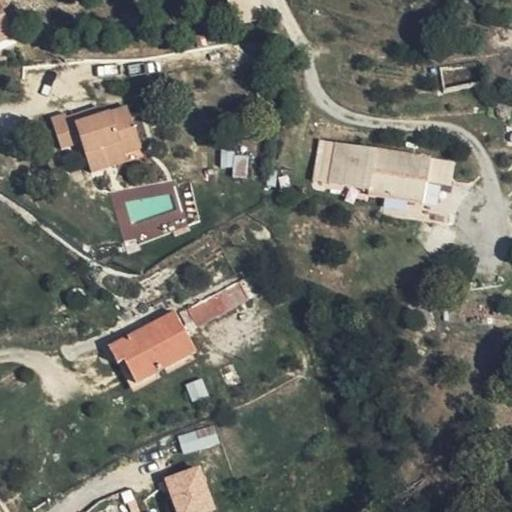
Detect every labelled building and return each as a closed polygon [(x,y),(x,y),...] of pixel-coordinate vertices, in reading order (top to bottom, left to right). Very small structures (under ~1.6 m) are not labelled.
[(58,127),(85,118),(81,108),(48,119),(57,147),(64,145),(58,127)] [(72,169),(106,157),(122,151),(110,110),(85,118),(58,127),(64,145),(72,169)] [(57,147),(48,119),(47,116),(33,120),(43,152),(57,147)] [(288,181),(304,183),(310,142),(295,139),(288,181)] [(310,142),(304,183),(343,190),(342,195),(396,203),(401,173),(404,157),(310,142)] [(108,164),(106,157),(72,169),(74,176),(108,164)] [(404,157),(401,173),(425,177),(427,161),(404,157)] [(161,320),(175,337),(231,291),(217,274),(161,320)] [(157,321),(139,336),(155,355),(172,340),(157,321)] [(155,355),(139,336),(100,370),(112,384),(117,379),(134,400),(185,356),(172,340),(155,355)] [(161,479),(175,511),(208,511),(217,508),(198,463),(161,479)]
